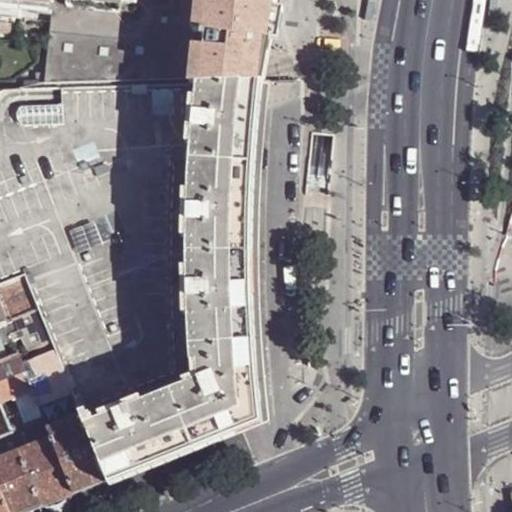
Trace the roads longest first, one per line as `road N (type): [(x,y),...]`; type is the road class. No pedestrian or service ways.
road 1 (secondary): [(435,0),(421,217)]
road 2 (secondary): [(421,217),(392,257),(391,425)]
road 3 (secondary): [(445,399),(447,259),(421,217)]
road 4 (secondary): [(391,425),(342,448),(283,492)]
